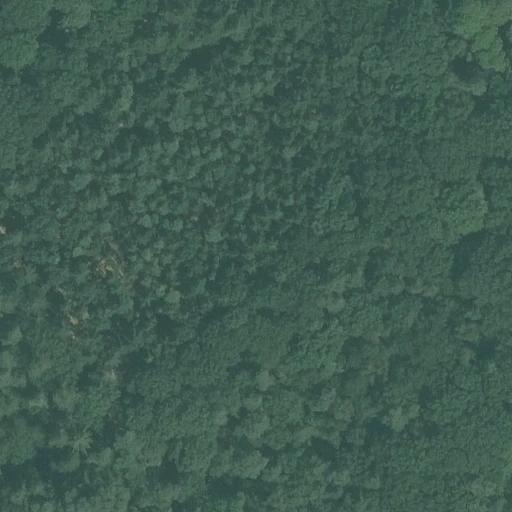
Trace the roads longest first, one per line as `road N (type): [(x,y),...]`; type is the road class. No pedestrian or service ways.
road 1 (track): [(367,0),(511,181)]
road 2 (track): [(398,511),(511,404)]
